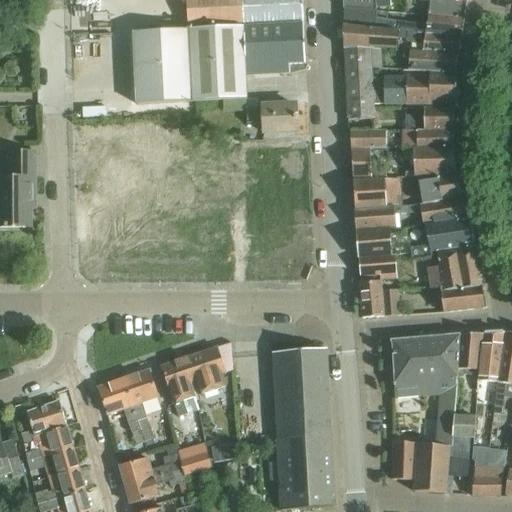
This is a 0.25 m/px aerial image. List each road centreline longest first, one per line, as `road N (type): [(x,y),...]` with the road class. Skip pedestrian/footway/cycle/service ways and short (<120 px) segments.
road 1 (residential): [(511,317),(483,235),(466,150),(481,0)]
road 2 (residential): [(340,304),(327,0)]
road 3 (residential): [(63,308),(340,304)]
road 4 (residential): [(356,505),(342,330)]
road 5 (residential): [(342,330),(511,323)]
road 6 (residential): [(111,511),(70,361)]
road 7 (residential): [(356,505),(496,511)]
